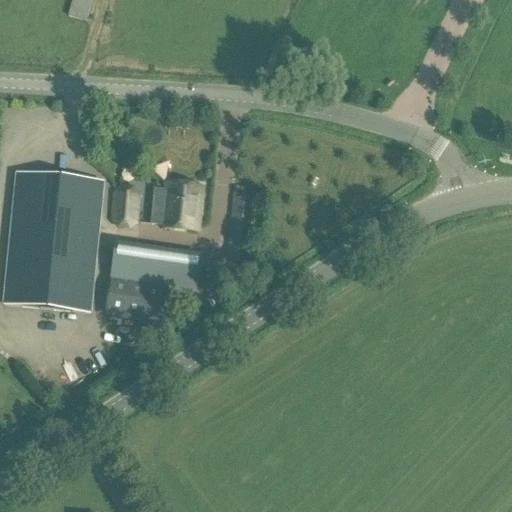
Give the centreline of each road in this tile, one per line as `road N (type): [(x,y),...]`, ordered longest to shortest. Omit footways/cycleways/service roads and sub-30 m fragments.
road 1 (tertiary): [(0,481),(384,237),(470,196)]
road 2 (tertiary): [(470,196),(437,144),(332,112),(229,96),(0,87)]
